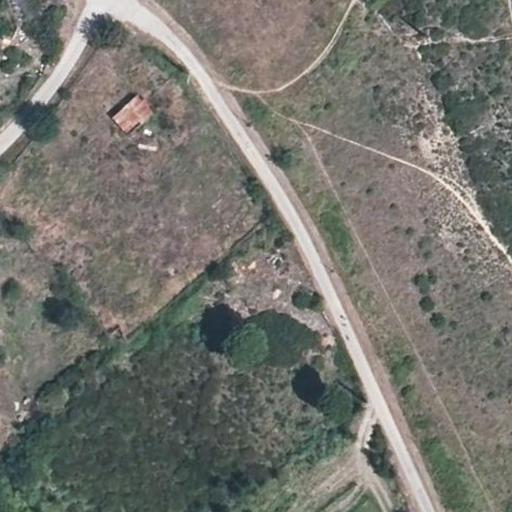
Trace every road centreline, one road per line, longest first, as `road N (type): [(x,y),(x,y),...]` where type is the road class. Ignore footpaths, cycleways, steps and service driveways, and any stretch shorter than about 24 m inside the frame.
road 1 (track): [(430,511),(276,185),(175,41),(127,0)]
road 2 (track): [(370,0),(336,76),(310,88),(265,93),(200,77)]
road 3 (unclassified): [(105,0),(59,85),(0,141)]
